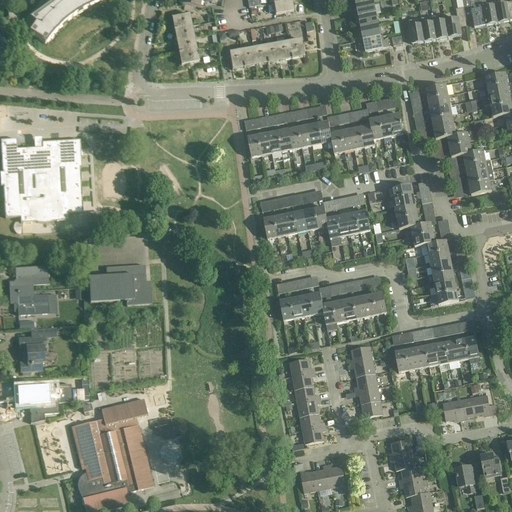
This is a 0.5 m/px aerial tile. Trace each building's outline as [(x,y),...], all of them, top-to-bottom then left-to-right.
[(52,0),(53,1),(52,5),(29,21),(35,26),(29,34),(45,46),(47,42),(50,39),(52,36),(55,33),(58,30),(61,27),(64,24),(67,22),(71,19),(74,17),(78,15),(81,13),(85,11),(89,9),(92,7),(96,6),(100,4),(105,3),(104,0),(52,0)] [(201,0),(180,0),(180,4),(200,8),(201,0)] [(464,9),(463,9),(464,11),(465,18),(473,17),(475,30),(487,27),(483,2),(471,4),(470,0),(462,0),(463,1),(464,9)] [(499,25),(494,0),(493,0),(483,2),(487,27),(499,25)] [(510,23),(507,5),(505,0),(494,0),(499,25),(510,23)] [(256,8),(261,7),(260,1),(248,2),(249,9),(256,8)] [(274,5),(276,16),(293,13),(291,2),(274,5)] [(356,19),(358,18),(376,15),(374,3),(356,6),(357,12),(355,12),(356,19)] [(465,18),(464,11),(463,9),(456,10),(458,20),(445,22),(448,40),(461,38),(459,29),(467,28),(466,22),(465,18)] [(378,26),(376,15),(358,18),(356,19),(358,25),(360,25),(361,30),(378,26)] [(174,31),(192,28),(190,16),(172,19),(174,31)] [(433,18),(434,24),(437,42),(448,40),(445,22),(444,16),(433,18)] [(425,44),(437,42),(434,24),(433,18),(421,20),(422,26),(425,44)] [(421,20),(409,22),(413,46),(425,44),(422,26),(421,20)] [(361,42),(363,42),(381,38),(378,26),(361,30),(362,35),(359,35),(361,42)] [(176,43),(194,40),(192,28),(174,31),(176,43)] [(383,38),(381,38),(363,42),(361,42),(362,49),(364,49),(366,54),(383,50),(389,49),(388,42),(384,43),(383,38)] [(395,48),(403,46),(402,38),(393,40),(395,48)] [(179,55),(197,52),(194,40),(176,43),(179,55)] [(289,43),(292,61),(304,59),(301,41),(289,43)] [(277,45),(280,63),(292,61),(289,43),(277,45)] [(265,47),(268,65),(280,63),(277,45),(265,47)] [(253,49),(256,67),(268,65),(265,47),(253,49)] [(241,52),(244,69),(256,67),(253,49),(241,52)] [(197,52),(179,55),(181,67),(199,64),(197,52)] [(241,52),(229,54),(232,72),(244,69),(241,52)] [(505,75),(486,79),(488,89),(507,85),(505,75)] [(507,85),(488,89),(490,99),(509,95),(507,85)] [(426,91),(428,101),(449,97),(446,87),(426,91)] [(509,95),(490,99),(492,109),(511,105),(509,95)] [(449,97),(428,101),(431,111),(451,107),(449,97)] [(511,107),(511,105),(492,109),(494,119),(506,116),(511,114),(511,107)] [(451,107),(431,111),(433,121),(453,117),(451,107)] [(400,116),(389,118),(393,138),(404,135),(400,116)] [(433,121),(435,131),(455,127),(453,117),(433,121)] [(389,118),(379,120),(383,140),(393,138),(389,118)] [(379,120),(370,122),(371,127),(374,141),(383,140),(379,120)] [(318,126),(322,146),(332,144),(331,135),(329,124),(318,126)] [(318,126),(308,128),(312,148),(322,146),(318,126)] [(370,128),(361,129),(365,150),(375,148),(374,141),(371,127),(370,128)] [(435,131),(437,141),(449,139),(457,137),(455,127),(435,131)] [(308,128),(298,130),(302,150),(312,148),(308,128)] [(361,129),(351,131),(355,152),(365,150),(361,129)] [(298,130),(288,132),(292,152),(302,150),(298,130)] [(351,131),(341,133),(345,154),(355,152),(351,131)] [(288,132),(278,134),(282,154),(292,152),(288,132)] [(331,135),(332,144),(334,156),(345,154),(341,133),(331,135)] [(278,134),(268,136),(272,156),(282,154),(278,134)] [(449,139),(451,149),(471,144),(469,134),(457,137),(449,139)] [(268,136),(258,138),(262,158),(272,156),(268,136)] [(262,158),(258,138),(248,140),(252,160),(262,158)] [(17,142),(0,143),(2,175),(0,175),(0,179),(1,189),(3,189),(5,221),(20,220),(21,226),(36,225),(38,226),(40,226),(42,226),(44,226),(45,226),(47,226),(50,225),(53,224),(69,223),(68,217),(83,216),(80,170),(82,170),(80,142),(42,145),(42,150),(17,152),(17,142)] [(471,144),(451,149),(453,159),(465,157),(464,156),(473,154),(471,144)] [(473,154),(464,156),(465,157),(467,166),(487,162),(485,152),(473,154)] [(487,162),(467,166),(469,176),(489,172),(493,171),(491,161),(487,162)] [(376,164),(369,166),(371,173),(378,171),(376,164)] [(275,171),(265,173),(267,181),(273,180),(277,179),(275,171)] [(489,172),(469,176),(471,186),(489,182),(491,182),(495,181),(493,171),(489,172)] [(489,182),(471,186),(473,197),(491,193),(489,182)] [(411,187),(387,192),(389,203),(394,202),(413,198),(411,188),(411,187)] [(415,208),(413,198),(394,202),(396,212),(415,208)] [(398,222),(417,218),(415,208),(396,212),(398,222)] [(324,209),(313,211),(314,212),(317,232),(327,230),(328,230),(326,222),(327,221),(325,214),(325,209),(324,209)] [(313,211),(304,213),(304,214),(307,233),(317,232),(314,212),(313,211)] [(304,213),(294,215),(294,216),(298,235),(307,233),(304,214),(304,213)] [(357,216),(361,235),(371,233),(367,213),(357,216)] [(100,214),(88,214),(88,224),(96,224),(100,223),(100,214)] [(294,215),(284,217),(284,218),(288,237),(298,235),(294,216),(294,215)] [(361,235),(357,216),(347,217),(351,237),(361,235)] [(284,217),(274,219),(274,220),(278,239),(288,237),(284,218),(284,217)] [(347,217),(337,219),(340,239),(351,237),(347,217)] [(417,218),(398,222),(399,232),(411,229),(419,228),(419,227),(417,218)] [(274,219),(264,221),(264,222),(268,241),(278,239),(274,220),(274,219)] [(327,221),(326,222),(328,230),(327,230),(329,241),(340,239),(337,219),(327,221)] [(376,236),(383,235),(381,225),(374,227),(376,236)] [(411,229),(413,240),(433,236),(431,225),(419,227),(419,228),(411,229)] [(413,240),(415,250),(427,247),(435,246),(435,245),(433,236),(413,240)] [(435,246),(427,247),(427,248),(429,257),(448,253),(446,243),(442,244),(435,245),(435,246)] [(448,253),(429,257),(430,264),(429,265),(429,267),(450,263),(448,254),(448,253)] [(450,263),(429,267),(430,269),(431,269),(433,277),(452,273),(450,264),(450,263)] [(48,269),(15,271),(16,282),(14,284),(9,284),(9,295),(33,294),(33,289),(49,288),(49,287),(52,287),(52,288),(66,287),(65,268),(51,269),(51,270),(48,270),(48,269)] [(108,280),(90,281),(91,306),(128,304),(128,309),(153,308),(152,285),(147,285),(146,269),(107,271),(108,280)] [(452,273),(433,277),(434,285),(433,285),(433,287),(454,283),(452,274),(452,273)] [(454,283),(433,287),(434,290),(435,289),(437,297),(456,293),(454,284),(454,283)] [(456,293),(437,297),(439,307),(458,304),(456,294),(456,293)] [(33,294),(9,295),(10,306),(15,306),(17,307),(18,319),(49,317),(49,312),(64,311),(63,299),(48,300),(48,298),(33,299),(33,294)] [(320,295),(310,297),(310,298),(314,318),(324,316),(323,308),(324,307),(322,300),(321,296),(320,296),(320,295)] [(383,295),(373,297),(373,298),(377,317),(387,315),(388,315),(384,296),(383,296),(383,295)] [(310,297),(300,299),(300,300),(304,320),(314,318),(310,298),(310,297)] [(373,297),(363,299),(363,300),(367,319),(377,317),(373,298),(373,297)] [(300,299),(290,301),(290,302),(294,322),(304,320),(300,300),(300,299)] [(363,299),(353,301),(353,302),(357,321),(367,319),(363,300),(363,299)] [(290,301),(280,303),(280,304),(284,324),(294,322),(290,302),(290,301)] [(353,301),(343,303),(343,304),(346,323),(357,321),(353,302),(353,301)] [(343,303),(332,305),(333,306),(336,325),(346,323),(343,304),(343,303)] [(324,307),(323,308),(324,316),(326,327),(327,332),(337,329),(336,325),(333,306),(332,305),(324,307)] [(30,332),(30,341),(56,339),(55,331),(30,332)] [(476,339),(466,341),(466,342),(470,362),(470,366),(481,364),(480,360),(476,340),(476,339)] [(45,340),(30,341),(18,342),(19,351),(26,350),(27,366),(19,366),(20,375),(42,374),(42,365),(44,365),(43,349),(46,349),(45,340)] [(466,341),(455,343),(456,344),(459,364),(470,362),(466,342),(466,341)] [(455,343),(446,345),(449,366),(459,364),(456,344),(455,343)] [(446,345),(435,347),(436,347),(439,368),(449,366),(446,345)] [(435,347),(425,349),(429,370),(439,368),(436,347),(435,347)] [(370,349),(351,353),(353,362),(349,363),(350,367),(373,363),(370,349)] [(425,349),(415,350),(415,351),(419,372),(429,370),(425,349)] [(415,350),(405,352),(405,353),(409,374),(419,372),(415,351),(415,350)] [(405,352),(395,354),(395,355),(399,376),(409,374),(405,353),(405,352)] [(388,360),(380,361),(381,368),(389,367),(388,360)] [(315,374),(314,370),(310,371),(308,362),(290,365),(292,379),(315,374)] [(373,363),(350,367),(351,371),(355,370),(357,380),(375,376),(373,363)] [(292,379),(295,392),(314,389),(312,379),(316,379),(315,374),(292,379)] [(375,376),(357,380),(358,389),(354,390),(355,394),(378,390),(375,376)] [(63,386),(26,389),(26,397),(27,397),(28,402),(29,402),(30,406),(58,405),(64,404),(63,386)] [(71,386),(63,386),(64,404),(72,404),(71,386)] [(314,389),(295,392),(297,406),(320,402),(319,397),(315,398),(314,389)] [(378,390),(355,394),(356,398),(360,397),(362,407),(381,404),(378,390)] [(450,394),(445,395),(446,401),(451,400),(457,399),(456,393),(450,394)] [(475,418),(485,417),(485,419),(490,418),(490,417),(497,416),(495,407),(488,408),(487,398),(472,401),(475,418)] [(472,401),(464,403),(457,404),(461,424),(466,423),(465,420),(475,418),(472,401)] [(85,471),(86,476),(83,476),(80,479),(78,483),(78,487),(79,491),(80,495),(82,500),(83,503),(82,507),(84,507),(85,511),(111,511),(119,510),(129,508),(127,496),(137,493),(153,490),(136,421),(147,418),(143,402),(101,412),(103,421),(71,429),(82,472),(85,471)] [(297,406),(300,419),(319,416),(317,407),(321,406),(320,402),(297,406)] [(381,404),(362,407),(364,416),(360,417),(360,422),(383,417),(381,404)] [(457,404),(442,407),(446,424),(455,422),(455,425),(461,424),(457,404)] [(58,405),(30,406),(30,411),(30,414),(31,414),(32,424),(31,425),(33,425),(34,424),(39,423),(45,422),(45,418),(45,416),(58,415),(58,405)] [(91,405),(83,407),(84,414),(92,412),(91,405)] [(300,419),(302,433),(326,429),(325,424),(321,425),(319,416),(300,419)] [(302,433),(305,447),(324,443),(322,434),(326,433),(326,429),(302,433)] [(412,456),(410,443),(391,446),(393,456),(389,456),(390,460),(412,456)] [(423,446),(416,448),(417,455),(424,453),(423,446)] [(390,460),(391,465),(394,464),(396,473),(401,472),(415,470),(412,456),(390,460)] [(492,457),(481,459),(485,480),(501,477),(498,459),(492,460),(492,457)] [(314,474),(318,493),(331,490),(327,467),(323,468),(324,472),(314,474)] [(331,490),(345,488),(342,468),(333,470),(332,467),(327,467),(331,490)] [(415,470),(401,472),(403,482),(399,483),(400,487),(423,483),(420,469),(415,470)] [(459,490),(464,489),(467,488),(468,496),(475,494),(474,487),(471,469),(456,471),(459,490)] [(318,493),(314,474),(305,475),(305,472),(299,473),(304,495),(318,493)] [(510,493),(507,479),(501,480),(503,495),(510,493)] [(400,487),(400,491),(404,490),(406,499),(411,498),(411,499),(425,496),(423,483),(400,487)] [(425,496),(411,499),(413,508),(409,509),(409,511),(415,511),(432,509),(430,495),(425,496)] [(485,509),(482,497),(474,498),(477,511),(485,509)]
